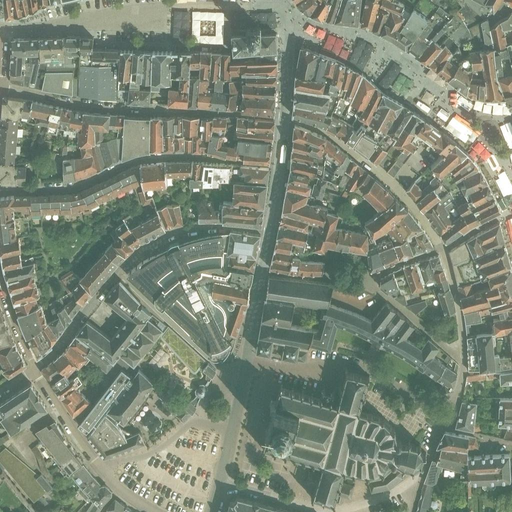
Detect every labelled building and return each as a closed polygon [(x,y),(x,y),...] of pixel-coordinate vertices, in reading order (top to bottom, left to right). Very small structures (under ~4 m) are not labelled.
[(2,0),(3,0),(3,3),(3,6),(4,9),(4,12),(5,18),(15,15),(15,11),(14,8),(12,0),(2,0)] [(24,13),(21,0),(12,0),(14,8),(15,11),(15,15),(24,13)] [(21,0),(24,13),(30,10),(28,0),(21,0)] [(28,0),(30,10),(38,6),(38,0),(28,0)] [(309,12),(318,0),(300,0),(297,2),(298,3),(308,12),(309,12)] [(318,0),(309,12),(325,18),(331,0),(318,0)] [(334,21),(339,0),(331,0),(325,18),(334,21)] [(339,0),(334,21),(358,24),(360,0),(339,0)] [(361,25),(372,28),(376,9),(378,2),(374,0),(365,0),(366,1),(361,25)] [(380,32),(381,32),(393,39),(412,10),(405,5),(404,5),(405,4),(394,0),(393,0),(392,3),(387,0),(379,0),(378,2),(376,9),(385,12),(380,32)] [(419,0),(419,1),(434,13),(439,6),(443,0),(419,0)] [(501,0),(485,0),(485,2),(481,0),(465,0),(465,2),(485,20),(488,18),(493,13),(501,0)] [(511,0),(501,0),(493,13),(488,18),(490,29),(500,21),(507,16),(511,11),(511,9),(511,0)] [(393,39),(406,48),(434,13),(419,1),(412,10),(393,39)] [(434,13),(406,48),(416,56),(431,37),(441,26),(452,16),(439,6),(434,13)] [(372,28),(380,32),(385,12),(376,9),(372,28)] [(431,37),(416,56),(428,64),(443,45),(451,37),(469,31),(468,29),(466,24),(462,18),(463,16),(458,11),(452,16),(441,26),(431,37)] [(511,12),(511,11),(507,16),(500,21),(503,28),(508,27),(511,25),(511,12)] [(224,21),(223,13),(197,14),(197,22),(224,21)] [(486,87),(486,98),(488,98),(490,98),(500,98),(501,102),(502,102),(504,101),(506,104),(508,102),(506,99),(498,85),(494,50),(492,40),(490,29),(488,18),(485,20),(468,29),(469,31),(472,37),(477,33),(478,38),(480,49),(479,49),(485,82),(486,82),(486,87)] [(492,40),(494,50),(507,47),(506,44),(503,28),(500,21),(490,29),(492,40)] [(277,50),(276,33),(276,28),(261,29),(261,27),(247,27),(247,29),(231,30),(231,35),(232,35),(234,53),(234,54),(236,54),(236,59),(262,57),(262,61),(277,60),(277,50)] [(443,45),(428,64),(437,70),(453,54),(459,47),(472,38),(472,37),(469,31),(451,37),(443,45)] [(64,47),(63,36),(51,37),(52,67),(66,67),(64,47)] [(80,47),(80,37),(63,36),(64,47),(66,67),(73,66),(74,62),(79,62),(80,52),(80,47)] [(35,88),(38,77),(40,66),(41,62),(40,48),(39,37),(26,38),(26,53),(34,54),(34,63),(32,72),(31,76),(28,87),(35,88)] [(40,66),(46,67),(52,67),(51,37),(39,37),(40,48),(41,62),(40,66)] [(80,47),(80,52),(93,52),(93,49),(93,37),(80,37),(80,47)] [(26,53),(26,38),(12,39),(13,52),(26,53)] [(318,53),(301,47),(296,74),(296,75),(314,79),(318,53)] [(459,63),(448,78),(451,81),(456,85),(465,91),(466,92),(470,80),(474,70),(471,55),(463,55),(459,47),(453,54),(459,60),(459,61),(459,63)] [(509,55),(507,47),(494,50),(498,85),(506,99),(508,102),(511,107),(511,106),(511,69),(503,72),(501,56),(509,55)] [(121,50),(93,49),(93,52),(93,64),(120,65),(121,59),(121,50)] [(477,81),(476,96),(477,96),(486,98),(486,87),(486,82),(485,82),(479,49),(470,51),(471,55),(474,70),(470,80),(477,81)] [(119,78),(119,89),(127,90),(130,90),(131,79),(135,50),(121,50),(121,59),(120,65),(119,78)] [(131,79),(143,80),(143,61),(144,51),(135,50),(131,79)] [(152,52),(144,51),(143,61),(143,80),(143,89),(151,89),(152,69),(152,62),(152,52)] [(201,51),(191,52),(191,62),(190,75),(201,76),(200,61),(201,51)] [(200,61),(201,76),(201,78),(209,78),(211,78),(211,62),(211,52),(201,51),(200,61)] [(12,52),(11,67),(26,71),(32,72),(34,63),(34,54),(26,53),(13,52),(12,52)] [(172,52),(152,52),(152,62),(152,69),(151,89),(159,90),(159,82),(171,82),(171,71),(172,62),(172,52)] [(190,90),(190,75),(191,62),(191,52),(172,52),(172,62),(171,71),(180,71),(179,91),(170,90),(170,103),(170,106),(190,107),(190,105),(190,90)] [(223,53),(211,52),(211,62),(211,78),(216,79),(220,79),(223,53)] [(230,53),(223,53),(220,79),(223,79),(231,79),(231,76),(231,63),(231,61),(230,53)] [(314,79),(323,81),(324,75),(333,76),(337,60),(318,53),(314,79)] [(453,54),(437,70),(448,78),(459,63),(459,61),(459,60),(453,54)] [(277,71),(277,60),(262,61),(245,62),(231,63),(231,76),(244,76),(244,71),(277,71)] [(340,84),(344,64),(337,60),(333,76),(332,83),(330,94),(338,96),(339,91),(340,84)] [(79,96),(126,101),(127,90),(119,89),(119,78),(120,65),(93,64),(79,64),(79,82),(79,96)] [(340,96),(341,96),(343,96),(347,86),(352,68),(345,64),(344,64),(340,84),(339,91),(338,96),(340,96)] [(46,67),(44,78),(42,90),(73,95),(73,81),(73,66),(66,67),(52,67),(46,67)] [(26,75),(26,71),(11,67),(10,73),(10,80),(10,81),(11,82),(12,83),(18,84),(28,87),(31,76),(26,75)] [(333,112),(338,116),(340,117),(347,104),(350,105),(359,78),(362,73),(353,68),(352,68),(347,86),(343,96),(341,96),(340,96),(334,109),(333,112)] [(277,72),(277,71),(244,71),(244,76),(244,80),(245,80),(277,82),(278,72),(277,72)] [(359,78),(350,105),(344,119),(341,124),(336,133),(345,138),(346,139),(354,124),(359,116),(372,94),(376,85),(362,73),(359,78)] [(190,105),(198,105),(199,90),(201,78),(201,76),(190,75),(190,90),(190,105)] [(321,92),(323,81),(314,79),(296,75),(295,85),(295,89),(318,92),(321,92)] [(321,92),(330,94),(332,83),(333,76),(324,75),(323,81),(321,92)] [(44,78),(38,77),(35,88),(42,90),(44,78)] [(198,105),(209,106),(211,91),(209,91),(209,78),(201,78),(199,90),(198,105)] [(130,92),(129,102),(140,103),(141,93),(142,92),(143,89),(143,80),(131,79),(130,90),(130,92)] [(223,92),(223,79),(220,79),(216,79),(215,91),(211,91),(209,106),(228,108),(228,92),(223,92)] [(228,108),(235,109),(237,109),(238,92),(244,92),(245,80),(244,80),(231,79),(231,92),(228,92),(228,108)] [(277,84),(277,82),(245,80),(244,92),(238,92),(237,109),(276,112),(276,85),(276,84),(277,84)] [(466,92),(469,93),(476,96),(477,81),(470,80),(466,92)] [(359,116),(366,121),(368,122),(370,118),(385,92),(384,92),(376,85),(372,94),(359,116)] [(151,89),(143,89),(142,92),(141,93),(140,103),(150,103),(151,89)] [(330,94),(321,92),(318,92),(295,89),(295,104),(295,105),(333,112),(334,109),(340,96),(338,96),(330,94)] [(385,92),(370,118),(388,128),(404,104),(403,103),(385,92)] [(23,99),(9,96),(8,100),(6,102),(3,101),(1,115),(20,116),(21,115),(23,99)] [(30,114),(33,100),(23,99),(21,115),(30,116),(30,114)] [(52,105),(33,100),(30,114),(37,115),(35,122),(44,124),(43,131),(47,132),(47,131),(52,105)] [(404,104),(388,128),(399,134),(408,119),(414,110),(404,104)] [(63,107),(52,105),(47,131),(57,134),(59,126),(61,117),(61,116),(63,107)] [(331,116),(333,112),(295,105),(293,115),(321,124),(327,128),(331,116)] [(72,109),(63,107),(61,116),(61,117),(59,126),(70,128),(72,109)] [(72,109),(70,128),(70,134),(80,135),(80,129),(83,129),(84,112),(72,109)] [(424,118),(414,110),(408,119),(399,134),(393,143),(404,149),(403,150),(410,156),(419,145),(417,143),(411,139),(419,126),(423,120),(424,118)] [(111,114),(84,112),(83,129),(80,129),(80,135),(79,145),(82,145),(91,145),(92,145),(105,142),(105,139),(105,129),(110,129),(111,114)] [(344,119),(340,117),(338,116),(333,112),(331,116),(327,128),(336,133),(341,124),(344,119)] [(118,115),(111,114),(110,129),(116,130),(118,115)] [(1,115),(1,125),(17,126),(18,118),(20,116),(1,115)] [(125,116),(118,115),(116,130),(119,130),(119,136),(124,137),(126,121),(125,121),(125,116)] [(124,137),(127,157),(135,154),(150,151),(152,117),(125,116),(125,121),(126,121),(124,137)] [(183,116),(174,117),(175,127),(174,135),(174,136),(184,137),(184,134),(185,116),(183,116)] [(185,116),(184,134),(194,134),(198,133),(201,117),(185,116)] [(150,151),(162,150),(163,135),(162,118),(152,117),(150,151)] [(174,117),(162,118),(163,135),(174,135),(175,127),(174,117)] [(202,133),(201,136),(211,136),(211,135),(214,117),(204,117),(202,133)] [(225,129),(226,117),(214,117),(211,135),(219,135),(219,138),(222,138),(223,134),(225,134),(226,129),(225,129)] [(237,129),(238,117),(227,117),(226,117),(225,129),(226,129),(236,129),(237,129)] [(249,118),(238,117),(237,129),(250,130),(251,118),(249,118)] [(275,121),(265,120),(251,118),(250,130),(274,130),(275,121)] [(433,124),(424,118),(423,120),(419,126),(411,139),(417,143),(419,145),(426,137),(445,153),(449,149),(456,142),(455,141),(433,124)] [(359,138),(366,127),(369,123),(368,122),(366,121),(361,128),(354,124),(346,139),(354,145),(359,138)] [(17,126),(1,125),(0,132),(0,134),(17,135),(18,126),(17,126)] [(294,140),(311,144),(310,152),(309,154),(316,155),(321,157),(321,156),(323,151),(319,148),(323,136),(311,130),(295,125),(294,140)] [(383,136),(366,127),(359,138),(354,145),(369,156),(383,136)] [(274,130),(250,130),(237,129),(236,129),(234,136),(241,137),(263,140),(273,141),(274,130)] [(193,151),(201,151),(208,152),(209,149),(211,136),(201,136),(202,133),(198,133),(194,134),(194,140),(193,151)] [(17,135),(0,134),(0,143),(16,144),(17,135)] [(185,150),(193,151),(194,140),(194,134),(184,134),(184,137),(184,150),(185,150)] [(174,135),(163,135),(162,150),(174,149),(174,139),(174,136),(174,135)] [(219,138),(219,135),(211,135),(211,136),(209,149),(208,152),(213,153),(226,157),(229,142),(229,140),(222,138),(219,138)] [(127,157),(124,137),(119,136),(117,136),(116,136),(105,139),(105,142),(111,164),(127,157)] [(174,136),(174,139),(174,149),(184,150),(184,137),(174,136)] [(319,164),(324,165),(326,165),(323,179),(327,180),(331,181),(336,167),(344,152),(335,145),(327,138),(325,137),(323,136),(319,148),(323,151),(327,154),(326,157),(321,156),(321,157),(319,164)] [(386,153),(393,143),(383,136),(369,156),(378,163),(386,153)] [(241,137),(239,144),(239,148),(251,150),(262,152),(263,152),(271,153),(273,141),(263,140),(241,137)] [(294,140),(293,148),(303,150),(310,152),(311,144),(294,140)] [(111,164),(105,142),(92,145),(91,145),(99,170),(106,166),(111,164)] [(237,158),(239,148),(239,144),(229,142),(226,157),(237,158)] [(430,190),(436,185),(438,184),(442,181),(439,178),(467,152),(456,142),(449,149),(445,153),(434,167),(439,173),(431,181),(430,183),(427,186),(430,190)] [(16,144),(0,143),(0,153),(15,154),(16,144)] [(99,170),(91,145),(82,145),(84,157),(86,176),(99,170)] [(244,160),(249,160),(261,161),(270,162),(271,153),(263,152),(262,152),(251,150),(239,148),(237,158),(244,160)] [(293,148),(292,158),(292,160),(314,163),(316,155),(309,154),(310,152),(303,150),(293,148)] [(410,156),(403,150),(397,157),(399,158),(387,172),(393,177),(410,156)] [(351,158),(347,155),(344,152),(336,167),(331,181),(338,184),(343,174),(345,170),(351,158)] [(442,181),(438,184),(436,185),(444,194),(448,191),(451,194),(462,187),(466,184),(463,178),(471,172),(480,167),(474,159),(467,153),(467,152),(439,178),(442,181)] [(15,154),(0,153),(0,162),(14,163),(15,155),(15,154)] [(292,160),(291,169),(323,179),(326,165),(324,165),(319,164),(321,157),(316,155),(314,163),(292,160)] [(84,157),(77,158),(75,158),(74,158),(74,162),(75,179),(86,176),(84,157)] [(74,158),(63,159),(64,177),(64,181),(75,179),(74,162),(74,158)] [(351,158),(345,170),(352,175),(354,172),(358,164),(351,158)] [(193,161),(190,162),(190,176),(190,185),(202,185),(206,162),(203,162),(193,161)] [(0,162),(0,177),(2,179),(1,183),(17,183),(17,166),(14,164),(14,163),(0,162)] [(166,162),(154,163),(155,171),(152,171),(154,189),(167,187),(166,176),(166,162)] [(182,162),(166,162),(166,176),(178,176),(178,168),(182,168),(182,162)] [(190,162),(182,162),(182,168),(178,168),(178,176),(190,176),(190,162)] [(206,162),(202,185),(210,185),(214,163),(206,162)] [(154,163),(141,164),(142,183),(143,190),(154,189),(152,171),(155,171),(154,163)] [(223,164),(214,163),(210,185),(219,185),(219,179),(220,179),(222,171),(226,171),(227,169),(228,164),(223,164)] [(142,183),(141,164),(133,167),(134,185),(142,183)] [(220,179),(231,179),(232,174),(233,164),(228,164),(227,169),(226,171),(222,171),(220,179)] [(241,165),(233,164),(232,174),(231,179),(234,179),(251,180),(253,166),(241,165)] [(350,177),(347,175),(343,174),(338,184),(356,189),(358,184),(367,171),(358,164),(354,172),(352,175),(351,177),(350,177)] [(17,166),(17,183),(26,183),(26,166),(17,166)] [(268,182),(270,168),(253,166),(251,180),(268,182)] [(120,171),(125,191),(126,190),(125,190),(134,186),(134,185),(133,167),(129,168),(120,171)] [(488,182),(480,168),(480,167),(471,172),(463,178),(466,184),(462,187),(465,193),(480,186),(488,182)] [(308,187),(306,193),(328,200),(333,193),(324,190),(327,180),(323,179),(291,169),(289,181),(308,187)] [(120,171),(111,176),(116,195),(117,195),(117,194),(125,191),(120,171)] [(363,192),(373,201),(383,211),(396,197),(388,189),(367,171),(358,184),(365,189),(363,192)] [(111,176),(102,181),(107,199),(108,199),(116,195),(111,176)] [(264,206),(268,182),(251,180),(234,179),(233,202),(264,206)] [(97,183),(97,182),(92,185),(98,204),(107,199),(102,181),(97,183)] [(287,187),(294,189),(306,193),(308,187),(289,181),(287,187)] [(424,195),(430,190),(427,186),(422,191),(414,182),(406,190),(416,202),(424,195)] [(469,200),(473,198),(492,189),(491,187),(488,182),(480,186),(465,193),(467,198),(469,200)] [(83,189),(91,208),(98,204),(92,185),(83,189)] [(432,205),(444,194),(436,185),(430,190),(424,195),(416,202),(424,211),(432,205)] [(306,193),(294,189),(287,187),(282,213),(322,227),(327,212),(326,212),(327,208),(303,201),(306,193)] [(71,194),(69,194),(71,212),(72,216),(79,214),(79,211),(81,210),(83,210),(84,213),(92,211),(91,208),(83,189),(82,191),(82,192),(77,193),(71,194)] [(494,194),(492,189),(473,198),(477,203),(486,199),(494,194)] [(148,204),(151,203),(152,207),(156,206),(153,198),(146,200),(144,191),(139,192),(140,197),(142,206),(148,204)] [(448,191),(444,194),(432,205),(424,211),(429,218),(437,212),(454,198),(451,194),(448,191)] [(60,213),(59,194),(50,195),(51,213),(60,213)] [(62,213),(71,212),(69,194),(59,194),(60,213),(62,213)] [(497,201),(494,194),(486,199),(477,203),(480,209),(488,206),(497,201)] [(31,195),(14,196),(15,206),(20,206),(19,211),(23,211),(27,211),(27,216),(32,216),(32,214),(31,195)] [(31,195),(32,214),(41,214),(40,195),(31,195)] [(51,213),(50,195),(40,195),(41,214),(51,213)] [(15,206),(14,196),(0,197),(0,220),(12,218),(11,206),(14,205),(15,206)] [(383,211),(377,218),(368,227),(372,236),(384,231),(386,229),(387,228),(389,231),(395,223),(407,208),(396,197),(383,211)] [(437,212),(429,218),(441,234),(449,228),(456,222),(463,215),(458,205),(455,199),(454,198),(437,212)] [(467,198),(458,205),(463,215),(456,222),(458,224),(463,231),(472,225),(481,220),(476,213),(476,212),(469,200),(467,198)] [(225,201),(213,201),(198,202),(200,220),(223,220),(225,201)] [(233,202),(225,201),(223,220),(262,224),(264,206),(233,202)] [(488,206),(480,209),(476,212),(476,213),(481,220),(502,210),(497,201),(488,206)] [(183,223),(180,204),(168,205),(169,206),(172,216),(175,225),(183,223)] [(166,228),(175,225),(172,216),(169,206),(168,205),(166,205),(157,209),(159,213),(161,219),(166,228)] [(408,209),(407,208),(395,223),(402,228),(413,215),(408,209)] [(123,217),(125,221),(140,242),(142,241),(147,238),(139,223),(131,211),(123,217)] [(331,213),(327,212),(322,227),(319,234),(317,233),(314,249),(326,252),(328,245),(334,246),(336,238),(332,237),(334,232),(337,233),(339,228),(335,227),(338,215),(331,213)] [(158,213),(148,218),(156,233),(166,228),(161,219),(159,213),(158,213)] [(317,233),(319,234),(322,227),(282,213),(280,223),(308,232),(309,230),(317,233)] [(387,228),(386,229),(384,231),(389,243),(392,241),(393,244),(407,238),(408,239),(411,237),(411,236),(415,234),(424,230),(423,228),(413,215),(402,228),(395,223),(389,231),(387,228)] [(12,218),(0,220),(0,240),(17,237),(16,229),(15,218),(12,218)] [(156,233),(148,218),(139,223),(147,238),(156,233)] [(140,242),(125,221),(116,228),(134,246),(140,242)] [(453,264),(453,265),(470,258),(476,255),(492,248),(505,243),(499,221),(476,234),(449,251),(453,264)] [(441,234),(447,242),(463,231),(458,224),(456,222),(449,228),(441,234)] [(277,238),(296,243),(305,245),(308,232),(280,223),(277,238)] [(116,239),(114,241),(127,254),(134,246),(116,228),(111,232),(116,239)] [(332,237),(336,238),(334,246),(350,249),(350,243),(352,242),(354,235),(350,234),(352,231),(339,228),(337,233),(334,232),(332,237)] [(231,230),(231,232),(230,234),(229,242),(226,253),(232,254),(257,256),(260,234),(231,230)] [(424,230),(415,234),(411,236),(411,237),(408,239),(414,253),(433,246),(424,230)] [(368,252),(368,250),(367,244),(367,240),(367,239),(367,234),(352,231),(350,234),(354,235),(352,242),(350,243),(350,249),(368,252)] [(127,274),(154,299),(154,300),(154,301),(154,302),(154,303),(155,304),(155,305),(156,306),(157,307),(161,310),(163,308),(211,353),(210,355),(211,356),(213,357),(214,357),(216,358),(217,358),(219,357),(221,357),(222,356),(223,358),(225,356),(225,355),(226,354),(227,352),(228,351),(229,350),(229,349),(230,347),(232,348),(233,345),(234,343),(235,340),(235,338),(236,336),(236,334),(227,325),(235,302),(232,303),(230,302),(229,300),(230,297),(232,296),(213,293),(212,292),(214,278),(242,281),(251,282),(253,271),(230,268),(232,254),(226,253),(229,242),(230,234),(231,232),(225,232),(220,233),(216,233),(209,234),(203,235),(195,237),(192,238),(186,240),(180,242),(179,241),(174,242),(173,243),(172,244),(171,244),(170,245),(170,246),(167,247),(163,249),(159,251),(154,254),(150,256),(146,259),(144,261),(138,264),(133,269),(130,272),(127,274)] [(17,237),(0,240),(0,242),(2,255),(20,251),(22,251),(19,237),(17,237)] [(305,245),(296,243),(277,238),(274,249),(285,250),(294,252),(294,250),(300,251),(300,250),(304,249),(305,245)] [(393,244),(400,258),(414,253),(408,239),(407,238),(393,244)] [(127,254),(114,241),(113,242),(106,250),(97,260),(97,259),(87,271),(99,283),(119,262),(127,254)] [(380,254),(382,254),(386,265),(398,259),(400,258),(393,244),(392,241),(389,243),(378,247),(380,254)] [(470,258),(453,265),(458,286),(470,282),(482,278),(483,278),(488,276),(500,271),(503,270),(511,267),(505,243),(492,248),(476,255),(470,258)] [(368,252),(370,271),(386,265),(382,254),(380,254),(378,247),(368,250),(368,252)] [(274,249),(272,259),(272,260),(290,263),(291,256),(299,257),(300,251),(294,250),(294,252),(285,250),(274,249)] [(5,268),(9,281),(34,273),(36,273),(36,271),(33,257),(22,259),(20,251),(2,255),(4,263),(5,268)] [(253,271),(257,256),(232,254),(230,268),(253,271)] [(429,258),(437,281),(446,278),(439,255),(429,258)] [(299,257),(291,256),(290,263),(289,271),(299,272),(299,265),(299,260),(299,257)] [(436,279),(437,281),(429,258),(419,261),(426,282),(436,279)] [(290,263),(272,260),(270,267),(289,271),(290,263)] [(299,272),(309,272),(310,261),(299,260),(299,265),(299,272)] [(325,262),(310,261),(309,272),(323,273),(325,262)] [(422,283),(426,282),(419,261),(404,266),(394,271),(398,286),(401,295),(424,287),(422,283)] [(500,294),(503,301),(510,299),(511,298),(511,267),(503,270),(500,271),(488,276),(492,286),(486,288),(489,296),(500,294)] [(68,279),(76,274),(73,270),(62,277),(61,280),(70,294),(76,291),(68,279)] [(83,275),(80,278),(93,291),(96,287),(99,283),(87,271),(83,275)] [(398,286),(394,271),(381,279),(380,286),(389,293),(395,297),(401,295),(398,286)] [(40,294),(34,273),(9,281),(15,302),(35,296),(40,294)] [(92,292),(93,291),(80,278),(76,274),(68,279),(76,291),(83,303),(92,292)] [(265,298),(294,303),(322,308),(327,308),(329,303),(334,284),(269,276),(265,298)] [(248,299),(251,282),(242,281),(214,278),(212,292),(213,293),(232,296),(248,299)] [(437,281),(439,287),(440,291),(449,288),(446,278),(437,281)] [(129,317),(111,339),(88,320),(77,334),(90,345),(84,351),(90,356),(106,369),(114,375),(121,367),(127,372),(132,367),(162,329),(165,331),(162,334),(161,335),(161,336),(161,337),(162,337),(170,346),(191,371),(192,371),(193,371),(194,371),(199,364),(204,368),(208,363),(170,328),(169,327),(153,314),(149,318),(148,318),(152,313),(140,300),(120,280),(112,288),(105,297),(117,307),(129,317)] [(458,286),(461,296),(464,310),(489,303),(491,303),(489,296),(486,288),(473,292),(470,282),(458,286)] [(453,297),(449,288),(440,291),(439,287),(433,289),(437,302),(438,304),(434,305),(436,310),(444,307),(447,317),(456,314),(453,297)] [(83,303),(76,291),(70,294),(73,299),(65,305),(72,317),(83,303)] [(19,313),(39,305),(35,296),(15,302),(15,303),(19,313)] [(236,334),(246,306),(248,305),(249,302),(248,301),(248,299),(232,296),(230,297),(229,300),(230,302),(232,303),(235,302),(227,325),(236,334)] [(65,305),(60,298),(54,301),(56,306),(60,315),(61,316),(65,326),(72,317),(65,305)] [(265,298),(256,350),(271,353),(271,355),(277,356),(282,357),(283,355),(298,358),(306,359),(308,348),(301,347),(302,343),(308,343),(330,349),(337,324),(343,308),(342,308),(342,306),(335,303),(334,305),(329,303),(327,308),(322,308),(320,316),(322,316),(318,329),(290,324),(294,303),(265,298)] [(491,310),(491,311),(492,315),(499,312),(499,311),(511,307),(511,298),(510,299),(503,301),(491,303),(489,303),(491,310)] [(427,306),(426,300),(406,306),(416,314),(427,306)] [(0,330),(10,327),(0,302),(0,330)] [(402,315),(386,302),(371,320),(388,330),(394,334),(405,317),(402,315)] [(489,303),(464,310),(464,311),(466,325),(475,323),(482,322),(481,313),(491,311),(491,310),(489,303)] [(48,322),(41,304),(39,305),(19,313),(28,336),(41,327),(48,323),(48,322)] [(58,335),(65,326),(61,316),(60,315),(56,306),(51,309),(54,313),(56,318),(54,319),(50,321),(58,335)] [(511,307),(499,311),(499,312),(501,317),(511,315),(511,307)] [(343,308),(337,324),(351,329),(368,338),(372,340),(384,346),(386,347),(387,347),(397,352),(411,361),(424,370),(424,369),(432,355),(439,346),(428,338),(421,348),(405,338),(415,326),(405,317),(394,334),(388,330),(371,320),(358,314),(343,308)] [(511,315),(501,317),(494,318),(496,333),(504,332),(506,340),(511,339),(511,315)] [(50,321),(48,323),(41,327),(46,336),(46,337),(48,340),(50,345),(58,335),(50,321)] [(475,323),(466,325),(467,333),(476,332),(475,323)] [(0,349),(15,342),(10,327),(0,330),(0,349)] [(28,336),(33,345),(46,337),(46,336),(41,327),(28,336)] [(492,332),(477,334),(477,335),(481,369),(501,367),(500,357),(499,354),(494,354),(492,332)] [(77,334),(70,343),(83,352),(84,351),(90,345),(77,334)] [(468,370),(481,369),(477,335),(467,337),(468,370)] [(46,337),(33,345),(38,355),(50,345),(46,337)] [(5,366),(23,356),(19,350),(15,342),(0,349),(0,357),(4,364),(5,366)] [(84,351),(83,352),(70,343),(64,351),(77,365),(79,366),(84,360),(88,363),(91,359),(89,357),(90,356),(84,351)] [(64,351),(55,359),(61,367),(65,372),(67,375),(77,365),(64,351)] [(424,369),(437,378),(443,370),(446,365),(440,362),(441,360),(432,355),(424,369)] [(23,356),(5,366),(4,370),(10,375),(27,364),(23,356)] [(65,372),(61,367),(55,359),(42,369),(51,382),(65,372)] [(216,370),(208,363),(204,368),(203,369),(206,372),(206,378),(208,380),(205,384),(207,386),(216,370)] [(443,370),(437,378),(444,383),(439,389),(449,396),(454,389),(453,388),(457,372),(446,365),(443,370)] [(94,400),(77,420),(82,427),(84,431),(84,433),(86,436),(87,435),(104,457),(116,454),(125,451),(144,442),(140,431),(132,435),(132,433),(123,428),(122,430),(121,428),(109,419),(113,413),(124,421),(144,396),(153,384),(166,395),(163,399),(162,400),(163,400),(163,401),(177,413),(176,414),(182,419),(184,421),(192,412),(201,396),(199,394),(198,393),(194,398),(190,400),(185,406),(155,380),(154,381),(139,369),(137,371),(134,369),(132,367),(127,372),(121,367),(114,375),(109,382),(97,397),(94,400)] [(274,451),(276,452),(277,449),(285,452),(285,454),(287,455),(287,452),(295,454),(294,457),(296,457),(297,455),(304,457),(303,460),(306,460),(306,458),(313,460),(313,462),(315,463),(316,460),(322,462),(321,466),(322,466),(321,470),(320,469),(319,470),(318,471),(311,469),(309,467),(308,468),(309,470),(306,481),(304,482),(305,484),(307,482),(316,485),(314,494),(312,495),(313,497),(315,496),(333,501),(335,503),(337,502),(340,503),(341,504),(343,504),(342,503),(344,493),(350,495),(350,496),(352,495),(351,494),(354,483),(356,482),(355,482),(357,477),(343,473),(344,470),(346,470),(348,469),(353,471),(354,472),(355,473),(357,471),(367,473),(372,490),(371,492),(373,492),(373,491),(380,489),(381,491),(382,490),(382,489),(388,487),(389,489),(391,488),(390,487),(396,482),(397,483),(398,482),(397,482),(403,477),(404,477),(404,476),(403,475),(404,468),(405,466),(412,468),(413,470),(415,470),(414,467),(421,464),(423,465),(424,463),(422,462),(424,455),(426,454),(426,452),(424,453),(420,446),(421,444),(420,443),(418,445),(412,443),(411,443),(411,440),(409,440),(409,443),(402,443),(402,440),(400,439),(398,440),(395,430),(395,428),(395,427),(393,427),(385,419),(384,417),(383,417),(381,417),(372,414),(371,412),(370,412),(368,412),(361,410),(360,408),(363,395),(366,396),(366,394),(364,393),(368,379),(370,377),(369,375),(367,377),(349,372),(348,370),(346,371),(347,373),(343,387),(341,387),(340,389),(343,390),(339,403),(332,402),(333,399),(334,395),(335,396),(336,394),(334,393),(335,392),(324,389),(323,390),(322,390),(321,392),(323,392),(322,396),(321,395),(321,398),(313,396),(314,393),(312,393),(311,396),(303,394),(304,391),(302,390),(302,393),(293,391),(294,388),(292,387),(292,391),(282,388),(283,385),(281,384),(277,400),(272,398),(271,404),(274,405),(275,406),(273,416),(270,427),(265,428),(266,430),(269,429),(264,448),(265,449),(266,446),(275,449),(274,451)] [(511,370),(500,372),(501,377),(502,382),(511,380),(511,370)] [(51,382),(56,389),(70,379),(67,375),(65,372),(51,382)] [(74,376),(70,379),(56,389),(61,397),(70,390),(76,385),(82,380),(78,374),(75,376),(74,376)] [(12,431),(48,407),(32,382),(0,403),(0,418),(3,417),(12,431)] [(204,383),(200,384),(198,387),(196,389),(197,392),(198,393),(201,396),(205,395),(207,393),(209,390),(209,387),(207,386),(205,384),(204,383)] [(91,401),(76,385),(70,390),(61,397),(74,415),(91,401)] [(510,424),(511,423),(511,397),(500,397),(499,423),(510,424)] [(475,422),(477,403),(462,402),(456,427),(473,431),(475,422)] [(38,437),(53,456),(68,444),(67,443),(68,441),(68,442),(69,441),(64,434),(56,422),(49,427),(46,423),(35,430),(39,435),(38,436),(38,437)] [(475,422),(473,431),(474,432),(483,433),(483,428),(483,423),(475,422)] [(437,446),(441,446),(468,448),(478,448),(476,437),(445,431),(437,446)] [(68,444),(53,456),(60,465),(75,453),(74,452),(75,451),(76,451),(76,450),(75,449),(75,450),(72,445),(72,444),(71,444),(69,445),(68,444)] [(38,458),(43,456),(40,450),(36,445),(32,449),(36,453),(38,458)] [(468,448),(441,446),(437,461),(442,464),(465,470),(468,456),(468,448)] [(39,475),(8,448),(6,447),(0,451),(0,465),(32,504),(53,487),(41,473),(39,475)] [(468,456),(465,470),(464,473),(466,475),(464,476),(462,482),(482,481),(482,486),(485,488),(487,488),(487,491),(491,491),(491,488),(493,487),(496,485),(495,480),(509,480),(511,477),(509,453),(486,455),(485,450),(481,450),(481,455),(468,456)] [(62,467),(60,468),(65,474),(66,472),(68,475),(83,463),(82,461),(83,461),(83,460),(82,459),(79,455),(78,454),(76,455),(75,453),(60,465),(62,467)] [(53,482),(56,478),(53,476),(50,473),(48,469),(46,465),(44,460),(39,461),(41,467),(43,472),(46,476),(49,479),(53,482)] [(437,482),(442,464),(437,461),(433,460),(425,481),(425,482),(433,484),(437,482)] [(69,474),(79,487),(93,475),(83,463),(69,474)] [(87,500),(91,497),(101,484),(94,477),(93,475),(79,487),(80,488),(77,490),(87,500)] [(425,482),(419,504),(430,507),(431,500),(433,484),(425,482)] [(102,485),(101,484),(91,497),(94,500),(85,511),(98,511),(102,506),(101,505),(112,494),(112,490),(106,484),(102,485)] [(47,503),(42,496),(37,499),(43,506),(47,503)] [(121,511),(126,506),(115,497),(107,508),(103,511),(121,511)] [(275,511),(277,507),(260,503),(260,502),(253,501),(238,497),(229,501),(230,502),(227,511),(275,511)]
